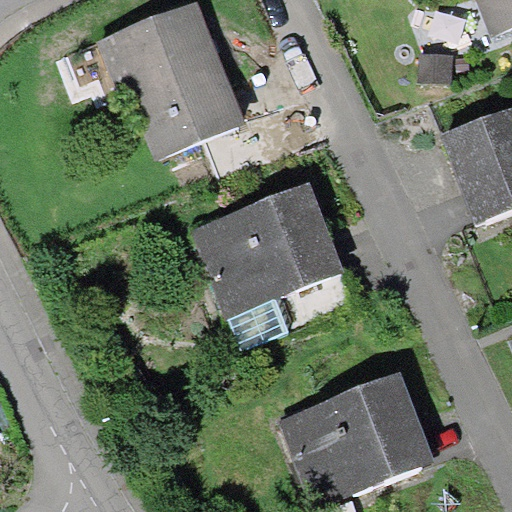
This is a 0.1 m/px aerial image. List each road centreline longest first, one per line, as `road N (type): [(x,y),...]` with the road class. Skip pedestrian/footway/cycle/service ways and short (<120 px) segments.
road 1 (residential): [(284,0),(510,511)]
road 2 (residential): [(93,501),(0,308)]
